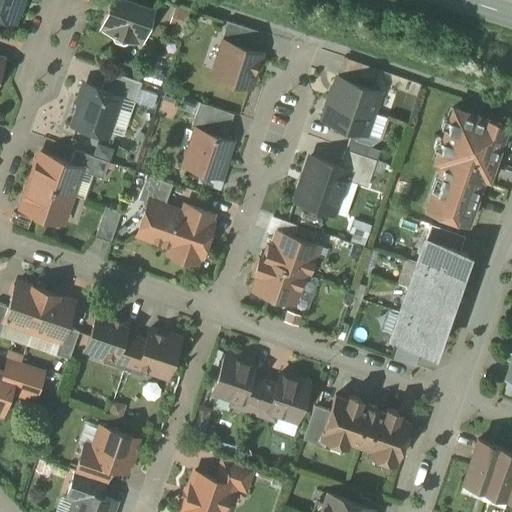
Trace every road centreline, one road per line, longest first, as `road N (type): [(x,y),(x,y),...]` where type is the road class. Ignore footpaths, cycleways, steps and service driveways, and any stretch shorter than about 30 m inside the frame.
road 1 (residential): [(213,310),(453,398)]
road 2 (residential): [(0,234),(213,310)]
road 3 (residential): [(30,98),(25,82),(50,12),(62,0),(69,18),(45,90)]
road 4 (residential): [(453,398),(511,235)]
road 5 (residential): [(256,185),(213,310)]
road 6 (residential): [(256,185),(281,167),(306,97),(295,76)]
road 7 (residential): [(295,76),(273,89),(250,159),(256,185)]
road 8 (residential): [(416,511),(453,398)]
